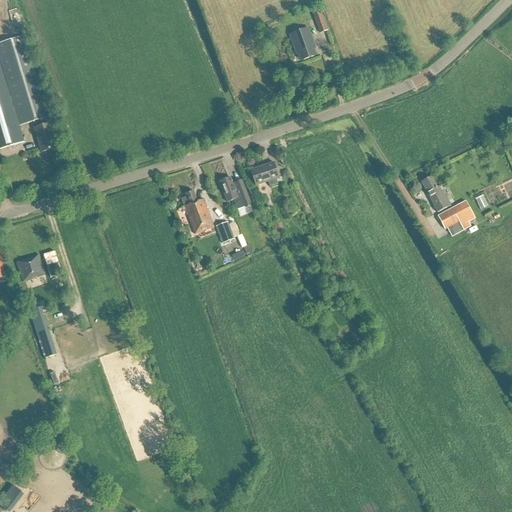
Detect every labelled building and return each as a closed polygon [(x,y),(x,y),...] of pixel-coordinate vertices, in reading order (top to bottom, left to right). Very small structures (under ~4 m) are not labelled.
[(320,34),(328,31),(322,16),(315,18),(320,34)] [(315,56),(313,49),(315,48),(308,30),(290,36),(297,55),(299,54),(301,61),(315,56)] [(49,125),(47,118),(48,118),(23,37),(0,44),(0,150),(24,143),(19,127),(35,122),(37,128),(34,129),(42,153),(57,148),(50,124),(49,125)] [(277,185),(275,180),(278,179),(277,174),(271,164),(251,171),(256,186),(268,182),(270,187),(277,185)] [(233,186),(230,178),(219,182),(227,203),(233,201),(238,212),(250,207),(241,182),(235,184),(236,185),(233,186)] [(437,213),(451,206),(440,186),(437,188),(431,178),(422,183),(437,213)] [(511,178),(500,183),(506,198),(511,196),(511,178)] [(197,202),(193,192),(185,195),(186,197),(182,199),(184,206),(178,209),(179,212),(182,211),(183,212),(186,211),(196,235),(214,228),(203,200),(197,202)] [(463,230),(461,226),(476,218),(466,201),(437,216),(444,230),(447,228),(452,237),(463,230)] [(222,244),(234,240),(227,223),(216,227),(222,244)] [(280,223),(274,225),(278,236),(284,233),(280,223)] [(50,278),(62,275),(55,252),(43,256),(50,278)] [(23,282),(45,275),(38,255),(23,259),(24,261),(17,263),(23,282)] [(29,294),(24,295),(28,307),(33,305),(29,294)] [(41,308),(30,312),(32,319),(44,315),(42,308),(41,308)] [(44,359),(56,355),(49,332),(48,332),(37,335),(44,359)] [(0,506),(7,511),(11,511),(24,495),(13,486),(0,502),(0,506)]
